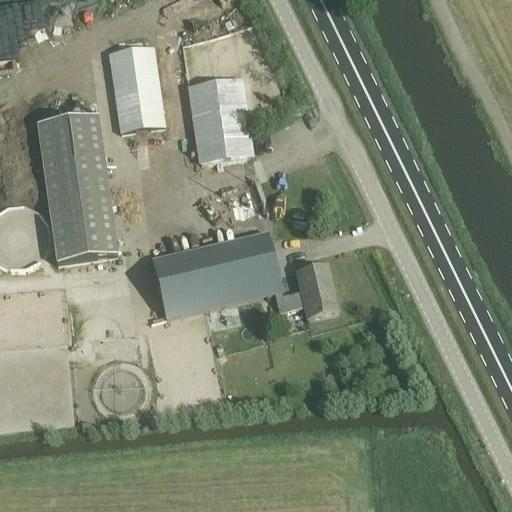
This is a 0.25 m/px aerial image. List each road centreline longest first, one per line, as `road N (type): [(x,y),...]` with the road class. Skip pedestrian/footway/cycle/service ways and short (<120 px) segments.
road 1 (unclassified): [(511,496),(273,0)]
road 2 (primary): [(511,384),(321,0)]
